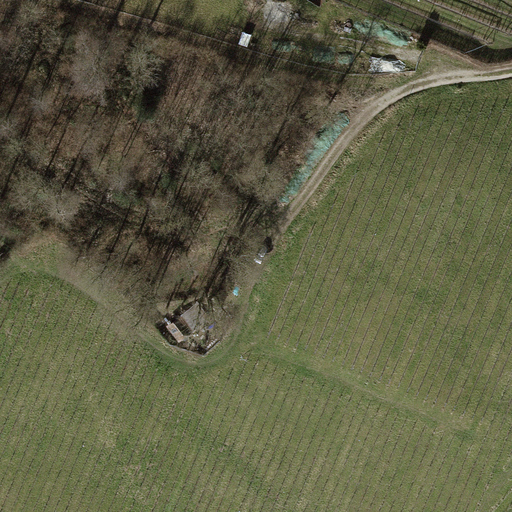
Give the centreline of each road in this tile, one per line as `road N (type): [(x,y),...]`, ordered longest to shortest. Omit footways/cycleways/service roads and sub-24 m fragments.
road 1 (track): [(511,69),(413,84),(383,102),(258,256)]
road 2 (track): [(452,76),(419,60),(287,32)]
